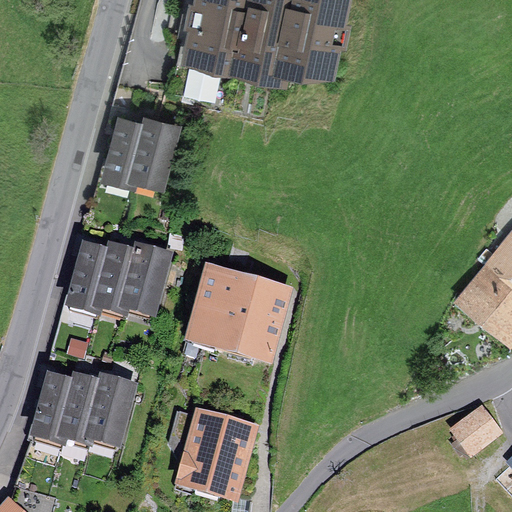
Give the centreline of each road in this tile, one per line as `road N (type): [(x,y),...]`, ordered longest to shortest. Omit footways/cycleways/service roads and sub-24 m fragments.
road 1 (tertiary): [(122,0),(0,416)]
road 2 (residential): [(511,370),(488,393),(357,446),(287,511)]
